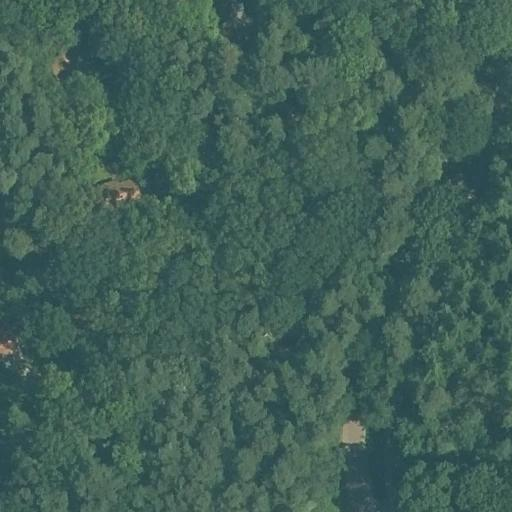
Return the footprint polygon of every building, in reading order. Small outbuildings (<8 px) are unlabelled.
[(241,0),(215,0),(220,17),(215,18),(212,19),(216,34),(225,31),(226,33),(248,28),(241,0)] [(46,78),(58,74),(64,91),(84,84),(73,53),(43,64),(46,78)] [(113,186),(111,182),(94,187),(103,220),(121,215),(120,209),(142,203),(135,180),(113,186)] [(10,330),(0,336),(0,361),(21,348),(10,330)] [(124,462),(128,453),(105,444),(102,453),(104,454),(103,466),(94,466),(94,487),(122,488),(122,467),(118,467),(121,461),(124,462)]
